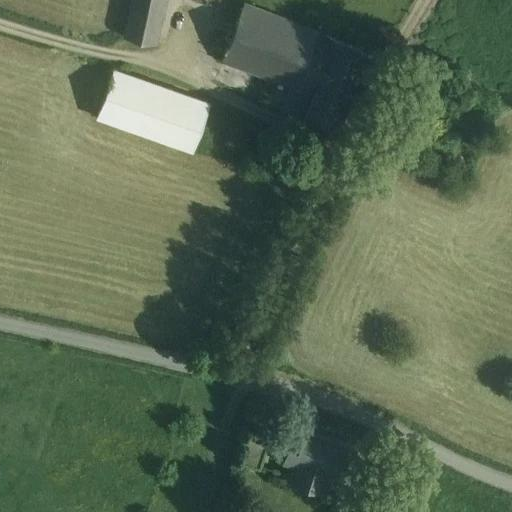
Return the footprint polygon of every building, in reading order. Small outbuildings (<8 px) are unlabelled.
[(157,42),(166,0),(132,0),(125,35),(157,42)] [(304,25),(245,1),(224,59),(291,85),(299,88),(321,32),(304,25)] [(282,110),(332,129),(363,48),(321,32),(299,88),(291,85),(282,110)] [(209,103),(114,69),(98,114),(193,148),(209,103)] [(365,447),(307,428),(302,444),(295,464),(291,476),(317,485),(321,471),(353,482),(365,447)] [(240,459),(259,467),(267,445),(248,437),(240,459)] [(295,464),(302,444),(293,440),(285,461),(295,464)]
